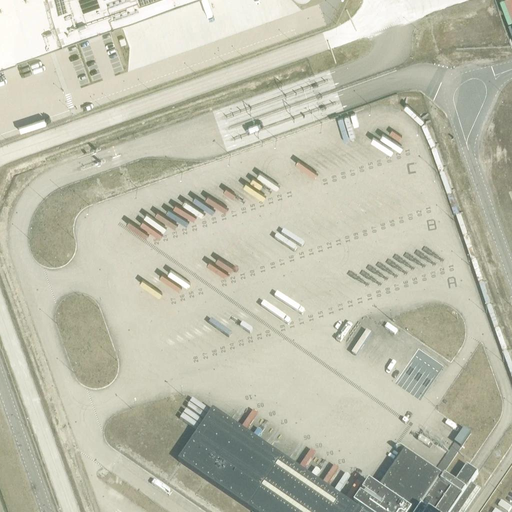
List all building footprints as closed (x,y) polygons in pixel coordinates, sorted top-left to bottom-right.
[(0,0),(0,60),(169,0),(0,0)] [(208,259),(205,256),(202,260),(217,271),(221,265),(225,268),(228,264),(212,253),(208,259)] [(166,274),(164,279),(184,290),(187,284),(193,287),(196,283),(175,272),(172,277),(166,274)] [(193,399),(180,419),(200,431),(213,411),(193,399)] [(242,430),(270,447),(281,429),(276,426),(270,436),(252,425),(259,414),(253,410),(242,430)] [(461,511),(477,489),(471,484),(478,474),(472,470),(467,467),(455,484),(445,477),(441,482),(439,481),(442,477),(441,476),(438,474),(405,452),(405,453),(378,491),(373,487),(358,510),(353,507),(213,412),(212,413),(179,462),(179,463),(181,464),(251,511),(461,511)] [(463,428),(447,457),(454,461),(470,432),(463,428)] [(288,461),(292,463),(304,445),(301,443),(288,461)] [(316,480),(327,460),(323,458),(312,477),(316,480)]
